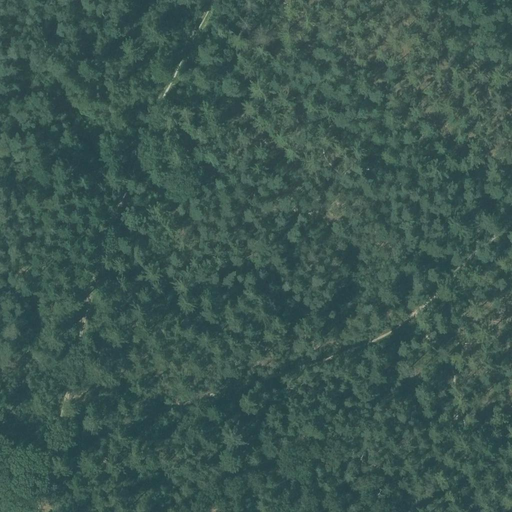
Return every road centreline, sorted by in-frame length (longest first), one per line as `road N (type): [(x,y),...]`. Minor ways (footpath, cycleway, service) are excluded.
road 1 (track): [(511,222),(386,331),(46,455)]
road 2 (track): [(46,455),(142,141),(214,0)]
road 3 (track): [(173,78),(511,187)]
